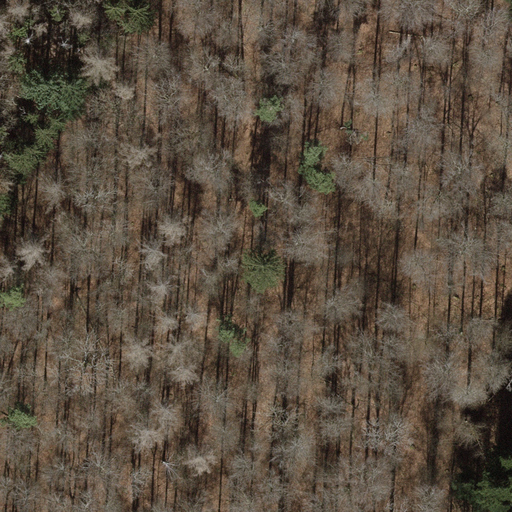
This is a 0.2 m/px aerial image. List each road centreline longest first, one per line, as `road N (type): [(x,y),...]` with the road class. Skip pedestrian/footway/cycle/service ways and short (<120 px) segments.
road 1 (track): [(142,47),(151,157),(195,242),(206,511)]
road 2 (track): [(0,225),(142,47),(160,0)]
